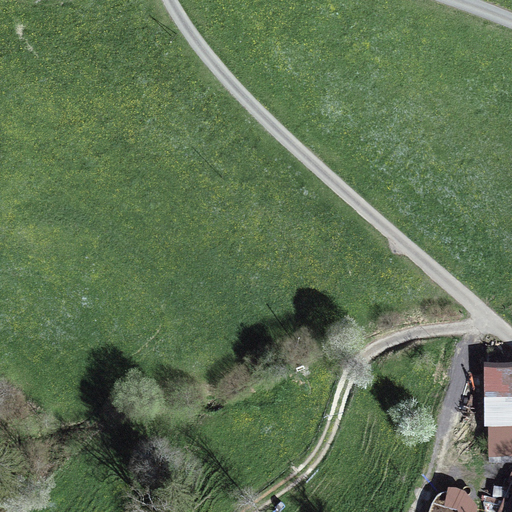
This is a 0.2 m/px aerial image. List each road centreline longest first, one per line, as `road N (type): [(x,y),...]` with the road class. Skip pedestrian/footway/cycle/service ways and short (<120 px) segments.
road 1 (unclassified): [(511,337),(269,121),(169,0)]
road 2 (track): [(498,325),(420,331),(375,351),(302,465),(249,511)]
